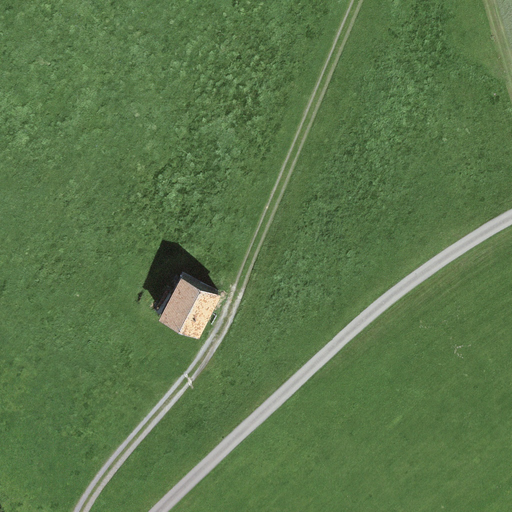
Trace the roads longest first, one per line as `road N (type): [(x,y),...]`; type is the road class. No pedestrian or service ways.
road 1 (track): [(81,511),(195,373),(232,314),(359,0)]
road 2 (unclassified): [(161,511),(376,311),(511,218)]
